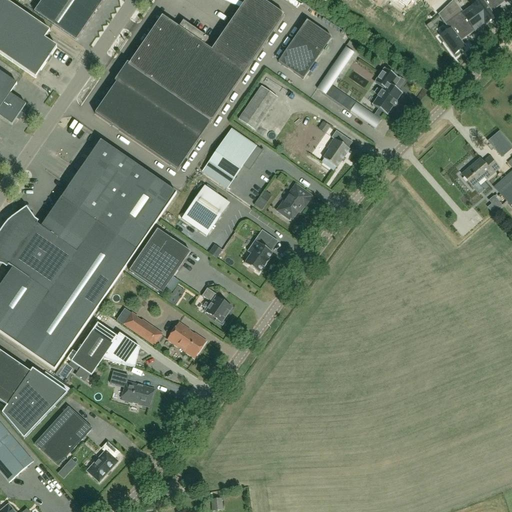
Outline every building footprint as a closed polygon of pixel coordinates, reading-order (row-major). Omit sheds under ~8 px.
[(0,0),(0,54),(36,79),(57,48),(45,39),(51,32),(5,0),(0,0)] [(76,41),(104,0),(42,0),(34,12),(76,41)] [(128,66),(211,123),(285,16),(261,0),(246,0),(212,51),(204,45),(208,39),(183,22),(179,28),(162,17),(128,66)] [(479,0),(481,1),(472,8),(478,16),(485,25),(494,18),(493,16),(490,13),(498,7),(492,0),(479,0)] [(455,16),(453,18),(467,37),(475,31),(475,32),(485,25),(478,16),(472,8),(463,14),(461,12),(455,16)] [(450,30),(441,37),(454,55),(464,47),(460,42),(467,37),(453,18),(445,24),(450,30)] [(278,63),(304,80),(332,39),(307,21),(278,63)] [(435,27),(431,22),(426,26),(430,31),(435,27)] [(346,49),(318,90),(326,95),(332,87),(354,54),(346,49)] [(211,123),(128,66),(117,83),(95,114),(178,171),(199,140),(211,123)] [(0,102),(22,117),(24,114),(21,112),(26,105),(10,94),(17,84),(0,72),(0,102)] [(374,117),(369,113),(364,119),(373,126),(382,112),(385,114),(388,116),(387,115),(393,107),(394,107),(394,108),(395,108),(396,107),(397,107),(397,106),(398,106),(398,105),(398,104),(397,103),(397,102),(396,102),(402,94),(403,95),(403,94),(397,90),(402,82),(401,82),(386,72),(385,73),(386,73),(378,85),(384,89),(373,105),(372,105),(379,110),(374,117)] [(261,87),(239,120),(255,131),(278,98),(261,87)] [(22,117),(0,102),(0,117),(12,126),(17,118),(19,120),(22,117)] [(323,122),(318,129),(325,134),(330,126),(323,122)] [(232,130),(209,163),(234,180),(244,165),(250,169),(263,151),(257,147),(232,130)] [(329,150),(323,159),(337,168),(342,160),(343,160),(342,159),(343,158),(344,158),(350,150),(342,145),(347,139),(336,131),(332,138),(338,142),(331,152),(329,150)] [(495,149),(502,157),(511,148),(511,146),(500,132),(490,141),(495,148),(495,149)] [(102,140),(61,199),(41,228),(37,225),(37,226),(32,223),(27,215),(27,214),(26,213),(18,218),(18,219),(14,222),(10,225),(7,229),(1,237),(0,239),(0,261),(5,263),(9,266),(13,269),(0,287),(0,332),(55,370),(137,251),(178,192),(102,140)] [(499,169),(489,157),(483,163),(479,160),(461,175),(472,187),(485,176),(487,179),(499,169)] [(511,159),(507,163),(511,168),(511,171),(493,188),(511,209),(511,159)] [(196,172),(161,223),(174,232),(182,220),(207,237),(229,204),(216,195),(205,187),(209,180),(196,172)] [(213,172),(209,176),(219,184),(222,179),(213,172)] [(296,185),(277,211),(289,220),(291,219),(293,220),(303,206),(305,208),(312,199),(311,198),(312,197),(296,185)] [(264,192),(254,200),(259,206),(268,197),(264,192)] [(129,272),(162,294),(191,253),(157,230),(129,272)] [(251,255),(245,264),(258,273),(272,253),(266,249),(268,246),(269,247),(275,240),(262,231),(257,238),(261,241),(262,244),(255,254),(251,255)] [(218,243),(225,239),(222,233),(215,237),(218,243)] [(207,254),(214,258),(219,251),(211,246),(207,254)] [(216,322),(222,326),(227,319),(226,318),(232,308),(217,298),(218,296),(207,289),(202,297),(210,302),(204,311),(217,320),(216,322)] [(123,326),(154,347),(163,335),(143,320),(142,322),(137,318),(138,317),(132,313),(123,326)] [(179,323),(167,341),(178,348),(178,347),(183,351),(195,360),(206,342),(195,335),(190,332),(190,331),(179,323)] [(103,360),(135,368),(140,348),(119,334),(117,337),(98,324),(71,362),(92,376),(103,360)] [(0,401),(7,406),(2,414),(24,439),(68,394),(67,393),(33,370),(31,373),(0,351),(0,401)] [(114,373),(111,386),(125,389),(122,401),(150,409),(154,390),(127,383),(129,377),(114,373)] [(92,429),(68,408),(34,445),(58,467),(92,429)] [(0,451),(0,472),(10,484),(34,463),(14,440),(0,451)] [(87,472),(99,483),(118,462),(117,462),(114,459),(118,454),(119,454),(108,443),(102,449),(103,450),(105,452),(88,472),(88,471),(87,472)] [(64,480),(69,475),(63,469),(58,474),(64,480)] [(174,476),(169,483),(162,492),(166,495),(173,486),(179,479),(174,476)] [(212,511),(215,511),(223,511),(222,500),(211,500),(212,511)]
